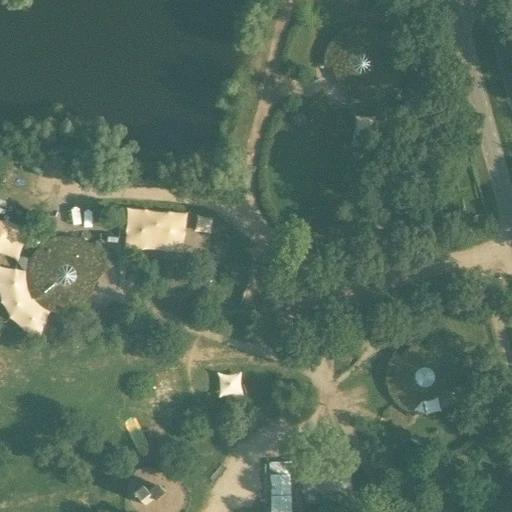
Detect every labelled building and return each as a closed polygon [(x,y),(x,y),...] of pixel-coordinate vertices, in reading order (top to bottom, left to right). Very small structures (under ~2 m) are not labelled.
[(379,91),(382,87),(384,84),(386,81),(387,79),(388,76),(388,74),(388,73),(388,69),(388,66),(388,63),(382,64),(381,61),(380,58),(380,57),(379,56),(378,53),(376,51),(373,49),(371,47),(369,46),(365,45),(368,39),(365,38),(361,37),(357,37),(354,37),(350,37),(347,38),(344,39),(340,41),(336,44),(333,46),(331,49),(329,51),(327,55),(326,58),(325,62),(325,65),(324,66),(340,68),(340,72),(343,79),(350,84),(354,85),(353,101),(356,101),(359,100),(361,100),(365,99),(368,98),(373,95),(376,93),(379,91)] [(68,225),(89,224),(88,198),(67,199),(68,225)] [(126,208),(126,239),(188,240),(189,209),(126,208)] [(0,220),(0,255),(13,259),(22,227),(0,220)] [(96,279),(103,270),(100,261),(95,252),(88,245),(79,240),(69,237),(61,237),(51,240),(42,245),(34,253),(29,262),(27,272),(28,284),(33,295),(40,304),(51,310),(60,313),(70,313),(80,310),(88,305),(90,294),(96,279)] [(442,385),(459,392),(460,388),(461,384),(461,380),(461,376),(461,371),(460,367),(459,364),(457,360),(455,356),(452,352),(450,350),(447,347),(444,345),(440,343),(437,341),(434,340),(431,340),(428,340),(427,346),(424,346),(419,346),(416,347),(414,348),(412,348),(409,350),(407,351),(406,352),(404,354),(403,355),(401,357),(400,359),(394,354),(392,357),(391,359),(390,361),(389,365),(387,369),(387,371),(386,375),(386,378),(386,382),(387,385),(387,387),(389,391),(390,394),(391,396),(393,399),(394,401),(396,403),(398,405),(400,407),(402,408),(405,410),(408,411),(411,413),(418,395),(423,397),(432,395),(440,390),(442,385)] [(236,374),(212,372),(211,399),(235,400),(236,374)] [(267,461),(268,511),(288,511),(287,460),(267,461)] [(347,467),(297,470),(299,493),(348,491),(347,467)] [(139,491),(136,486),(128,491),(137,507),(157,496),(150,484),(139,491)]
